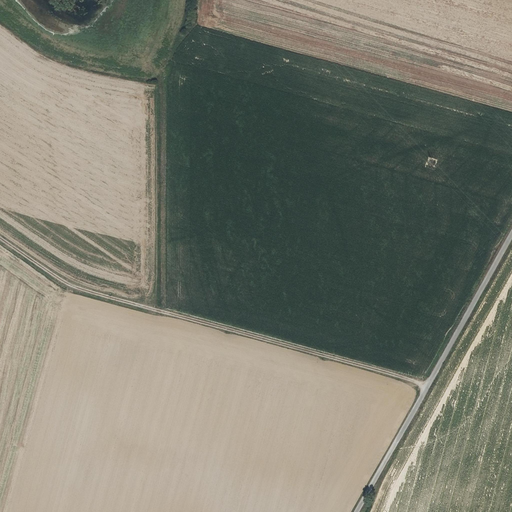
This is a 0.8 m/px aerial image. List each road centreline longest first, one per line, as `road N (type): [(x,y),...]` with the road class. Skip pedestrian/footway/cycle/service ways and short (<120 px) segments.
road 1 (track): [(0,239),(73,288),(428,386)]
road 2 (unclassified): [(354,511),(511,234)]
